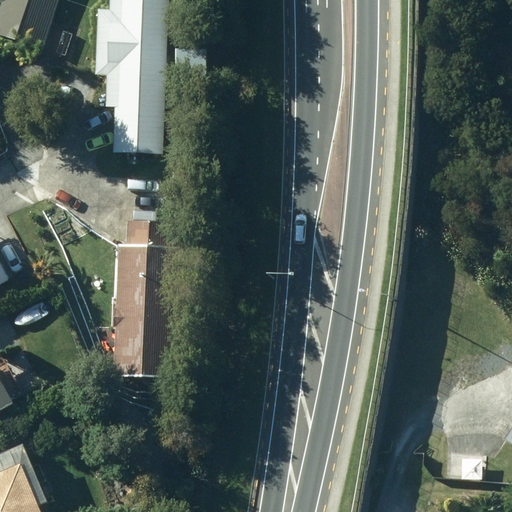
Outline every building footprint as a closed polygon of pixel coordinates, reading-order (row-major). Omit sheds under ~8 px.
[(0,0),(0,39),(41,52),(56,0),(0,0)] [(93,79),(104,79),(103,110),(112,110),(110,156),(160,157),(165,0),(107,0),(107,14),(95,14),(93,79)] [(155,231),(155,248),(115,246),(110,377),(162,379),(168,249),(168,231),(155,231)] [(0,389),(0,408),(8,404),(0,389)] [(511,423),(500,441),(511,449),(511,423)] [(41,511),(40,508),(48,505),(26,449),(0,458),(0,511),(41,511)] [(441,452),(440,490),(484,493),(486,454),(441,452)]
